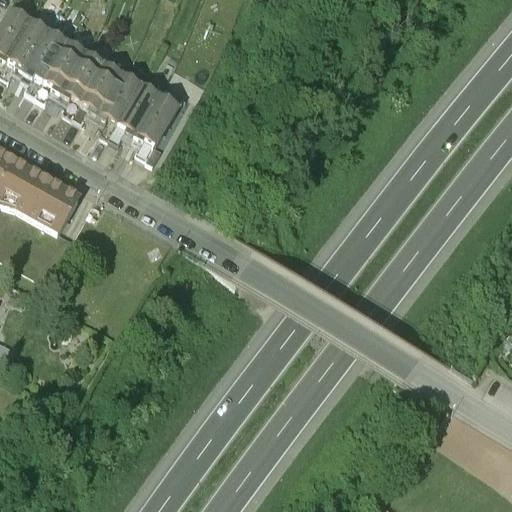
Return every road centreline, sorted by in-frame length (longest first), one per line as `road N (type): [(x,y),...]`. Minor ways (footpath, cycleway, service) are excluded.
road 1 (residential): [(0,127),(511,431)]
road 2 (motorway): [(511,44),(152,511)]
road 3 (motorway): [(210,511),(260,437),(511,122)]
